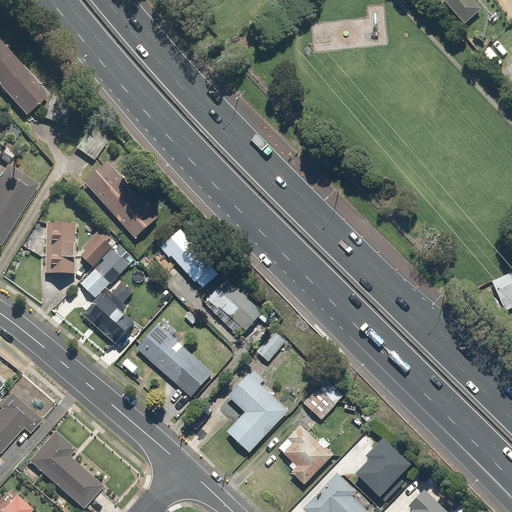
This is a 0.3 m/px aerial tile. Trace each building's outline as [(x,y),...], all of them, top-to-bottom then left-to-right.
[(448,0),(468,22),(483,9),(474,0),(448,0)] [(52,93),(3,43),(0,46),(0,83),(30,115),(52,93)] [(55,97),(47,119),(67,126),(75,104),(55,97)] [(22,131),(10,126),(5,137),(17,143),(22,131)] [(108,140),(88,128),(73,153),(94,165),(108,140)] [(17,153),(7,146),(0,155),(0,157),(9,164),(17,153)] [(111,161),(88,182),(138,237),(161,217),(111,161)] [(9,165),(0,179),(0,244),(2,246),(39,184),(9,165)] [(79,224),(49,223),(48,272),(77,272),(79,224)] [(219,266),(185,228),(166,245),(200,283),(219,266)] [(103,235),(84,254),(95,265),(113,245),(103,235)] [(116,250),(98,270),(113,284),(132,264),(116,250)] [(511,273),(495,282),(508,310),(511,308),(511,273)] [(267,312),(228,281),(213,300),(252,331),(267,312)] [(136,321),(102,292),(84,313),(119,342),(136,321)] [(191,309),(185,315),(194,324),(200,318),(191,309)] [(160,326),(139,349),(193,397),(214,374),(160,326)] [(258,351),(271,361),(288,340),(276,330),(258,351)] [(252,452),(271,432),(291,410),(251,374),(231,396),(248,412),(230,432),(252,452)] [(306,403),(323,419),(346,395),(328,379),(306,403)] [(44,419),(13,391),(0,404),(0,405),(3,408),(0,410),(0,452),(1,453),(24,428),(31,433),(44,419)] [(334,453),(303,426),(282,450),(313,477),(334,453)] [(30,459),(84,508),(105,486),(71,455),(77,448),(57,430),(30,459)] [(372,457),(358,471),(384,497),(415,465),(384,435),(367,452),(372,457)] [(377,511),(379,510),(338,473),(305,509),(308,511),(377,511)] [(414,507),(409,511),(451,511),(426,487),(411,504),(414,507)] [(1,511),(31,511),(34,509),(18,494),(1,511)]
